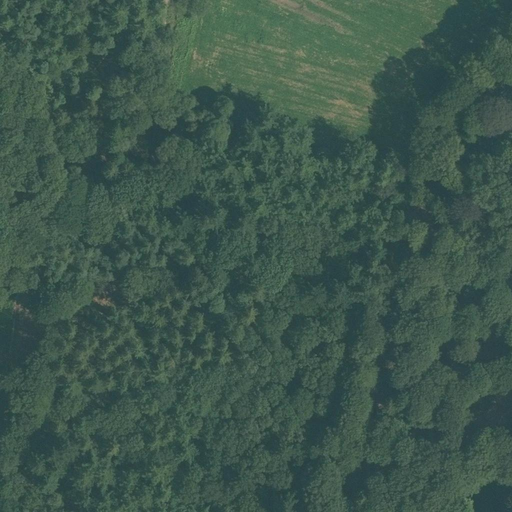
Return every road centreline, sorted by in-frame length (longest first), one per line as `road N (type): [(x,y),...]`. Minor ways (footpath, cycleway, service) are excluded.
road 1 (track): [(511,433),(330,427),(222,389),(60,293)]
road 2 (track): [(448,228),(398,237),(263,207),(217,193),(155,154),(102,149)]
road 3 (track): [(372,511),(399,227),(418,179)]
road 4 (track): [(25,284),(15,307),(13,438),(4,472)]
road 5 (track): [(102,149),(116,62),(169,29),(171,0)]
road 6 (track): [(418,179),(443,102),(511,34)]
road 7 (track): [(102,149),(60,293)]
